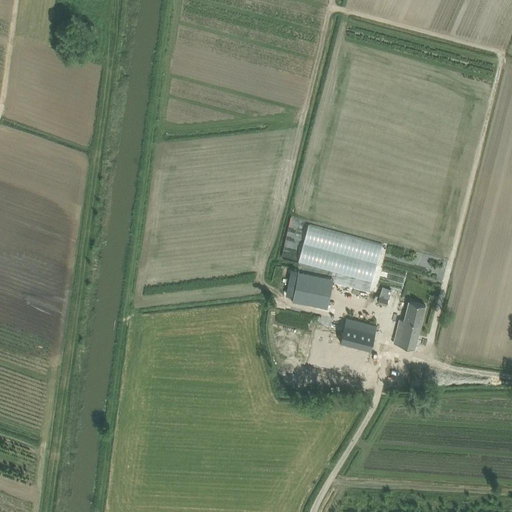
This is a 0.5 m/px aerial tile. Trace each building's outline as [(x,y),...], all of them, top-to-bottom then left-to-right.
[(298,274),(297,308),(342,310),(343,283),(328,283),(328,285),(321,285),(321,290),(305,289),(306,274),(298,274)] [(390,293),(381,290),(377,303),(386,305),(390,293)] [(415,348),(426,305),(408,300),(403,319),(399,318),(393,342),(415,348)] [(355,302),(353,316),(379,320),(381,305),(355,302)] [(347,318),(344,330),(341,340),(370,347),(376,325),(347,318)] [(344,330),(315,323),(305,362),(363,377),(370,347),(341,340),(344,330)] [(412,385),(413,364),(403,364),(402,385),(412,385)]
